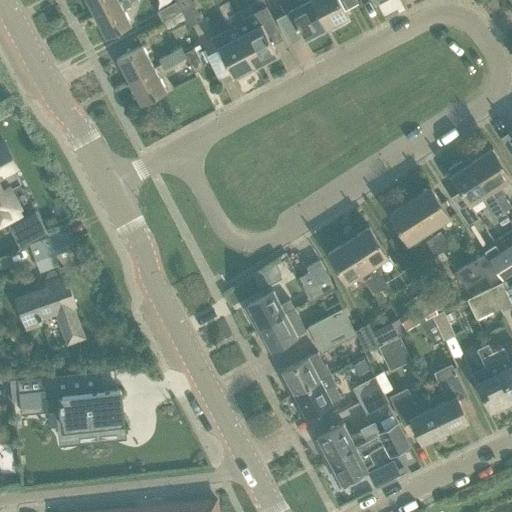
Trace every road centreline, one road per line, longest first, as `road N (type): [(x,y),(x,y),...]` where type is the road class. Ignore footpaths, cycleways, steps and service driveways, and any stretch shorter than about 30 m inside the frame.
road 1 (residential): [(180,153),(225,236),(261,239),(493,96),(500,76),(481,34),(456,22),(422,27)]
road 2 (residential): [(252,474),(110,190)]
road 3 (residential): [(422,27),(180,153)]
road 4 (residential): [(0,501),(252,474)]
road 5 (residential): [(110,190),(8,0)]
road 6 (residential): [(363,511),(511,439)]
